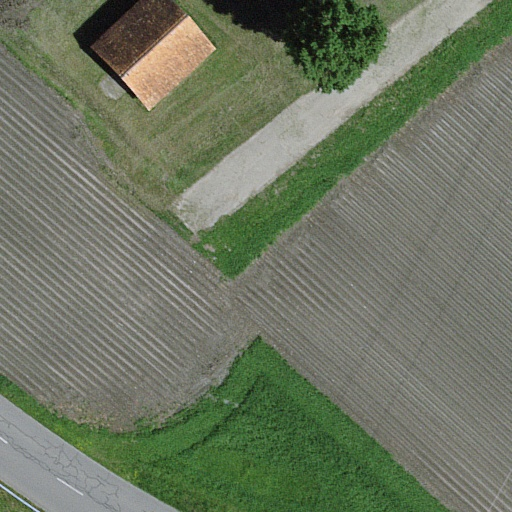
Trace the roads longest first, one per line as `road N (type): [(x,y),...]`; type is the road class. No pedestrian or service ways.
road 1 (track): [(451,0),(213,198)]
road 2 (unclassified): [(112,511),(0,435)]
